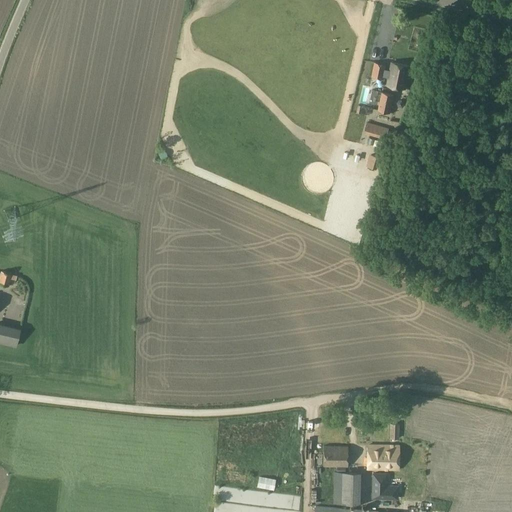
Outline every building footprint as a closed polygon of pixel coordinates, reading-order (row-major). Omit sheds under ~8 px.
[(375,63),(372,77),(383,79),(383,76),(389,77),(387,85),(405,89),(409,66),(392,63),(390,72),(384,71),(386,65),(375,63)] [(391,113),(394,95),(382,92),(378,110),(391,113)] [(367,123),(364,133),(386,139),(388,130),(389,129),(367,123)] [(379,157),(371,155),(367,167),(375,169),(379,157)] [(0,275),(0,283),(8,286),(9,286),(12,274),(1,271),(0,275)] [(0,343),(16,347),(20,328),(0,323),(0,343)] [(390,423),(389,439),(399,439),(399,424),(390,423)] [(383,469),(384,445),(368,445),(368,468),(383,469)] [(384,445),(383,469),(398,469),(399,446),(384,445)] [(347,446),(324,446),(323,467),(348,467),(347,446)] [(384,494),(384,486),(385,474),(373,474),(373,498),(396,498),(396,494),(384,494)] [(259,476),(257,486),(273,489),(275,478),(259,476)]
